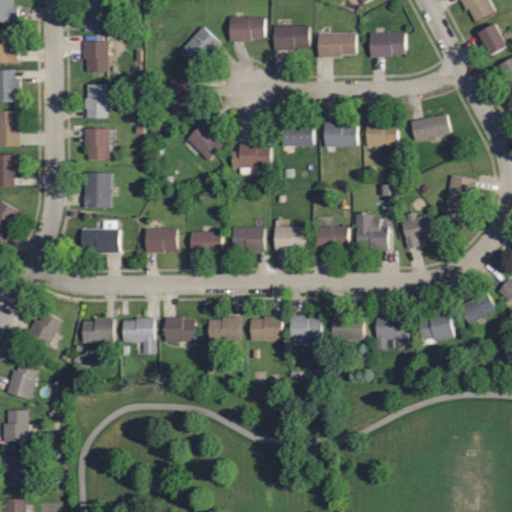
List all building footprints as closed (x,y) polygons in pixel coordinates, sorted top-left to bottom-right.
[(10,0),(10,7),(15,7),(15,21),(0,21),(0,0),(10,0)] [(83,30),(83,8),(85,8),(85,0),(108,0),(108,30),(83,30)] [(476,20),(469,6),(466,8),(461,0),(488,0),(494,10),(476,20)] [(251,41),(229,41),(229,15),(265,16),(264,38),(251,38),(251,41)] [(280,48),(274,48),(274,23),(309,23),(309,46),(294,46),(294,48),(280,48)] [(491,54),(480,31),(496,23),(508,45),(491,54)] [(195,66),(179,51),(203,25),(221,41),(207,57),(205,55),(195,66)] [(370,56),(370,31),(405,30),(406,52),(392,52),(392,55),(370,56)] [(0,31),(1,31),(11,31),(11,39),(15,39),(15,48),(17,48),(17,60),(0,60),(0,31)] [(328,31),(356,31),(356,53),(342,53),(342,56),(318,56),(318,31),(328,31)] [(86,72),(86,58),(83,58),(83,40),(108,40),(108,71),(86,72)] [(511,85),(508,79),(505,80),(497,65),(511,56),(511,85)] [(0,100),(0,69),(14,69),(15,77),(21,77),(21,87),(15,88),(15,100),(0,100)] [(172,114),(170,78),(195,77),(196,97),(193,97),(194,112),(172,114)] [(105,115),(88,115),(88,83),(105,83),(105,115)] [(20,145),(0,145),(0,110),(17,111),(17,124),(20,124),(20,145)] [(416,139),(411,119),(447,111),(451,131),(416,139)] [(208,160),(186,136),(205,119),(217,132),(215,134),(224,145),(208,160)] [(398,144),(367,144),(367,119),(385,119),(385,122),(399,122),(398,144)] [(358,145),(325,145),(325,120),(343,120),(343,122),(358,123),(358,145)] [(314,145),(282,144),(283,122),(314,123),(314,145)] [(110,157),(87,157),(87,144),(84,144),(84,126),(110,126),(110,157)] [(249,168),(249,173),(239,173),(239,168),(231,168),(231,152),(238,152),(238,143),(257,143),(257,146),(270,146),(270,168),(249,168)] [(0,185),(0,153),(14,153),(14,166),(20,166),(21,177),(15,177),(15,185),(0,185)] [(467,208),(446,203),(452,172),(476,177),(473,195),(470,194),(467,208)] [(111,207),(84,206),(85,173),(112,173),(111,207)] [(3,241),(0,239),(0,199),(18,209),(11,221),(14,223),(3,241)] [(406,217),(405,213),(415,211),(416,215),(430,211),(435,231),(417,236),(419,244),(408,247),(405,237),(406,237),(401,219),(406,217)] [(379,223),(389,223),(389,248),(370,248),(370,245),(357,245),(357,213),(371,213),(371,217),(379,217),(379,223)] [(115,226),(120,226),(120,251),(97,252),(97,248),(82,249),(81,227),(102,226),(102,220),(115,220),(115,226)] [(280,249),(276,249),(276,224),(306,224),(307,246),(293,246),(293,249),(280,249)] [(317,249),(316,224),(348,224),(349,246),(335,246),(335,248),(317,249)] [(265,249),(247,249),(247,247),(233,247),(233,225),(265,225),(265,249)] [(146,250),(146,226),(177,226),(178,248),(164,248),(164,250),(146,250)] [(192,250),(191,229),(223,229),(223,250),(192,250)] [(511,297),(510,300),(499,290),(510,277),(511,278),(511,297)] [(468,324),(459,306),(487,290),(496,308),(468,324)] [(48,345),(26,332),(36,316),(40,318),(46,309),(64,319),(48,345)] [(422,346),(417,322),(430,319),(428,314),(449,310),(454,338),(434,341),(434,343),(422,346)] [(364,337),(333,337),(333,312),(351,312),(351,315),(364,315),(364,337)] [(393,337),(393,349),(376,349),(376,312),(394,312),(394,315),(408,315),(408,337),(393,337)] [(209,340),(209,317),(222,317),(222,314),(240,313),(241,339),(209,340)] [(251,339),(250,317),(264,316),(264,314),(282,313),(283,338),(251,339)] [(291,338),(290,313),(308,313),(308,316),(322,315),(322,338),(291,338)] [(83,340),(83,320),(95,320),(95,316),(114,315),(114,340),(83,340)] [(196,340),(166,340),(166,315),(184,315),(184,319),(196,319),(196,340)] [(122,342),(122,320),(135,320),(135,316),(154,316),(154,352),(142,353),(142,342),(122,342)] [(30,398),(6,390),(13,367),(17,369),(21,356),(40,362),(30,398)] [(4,440),(4,421),(8,421),(8,408),(29,407),(29,440),(4,440)] [(9,485),(8,471),(5,471),(4,452),(29,452),(29,484),(9,485)] [(8,511),(8,497),(28,497),(28,511),(8,511)]
